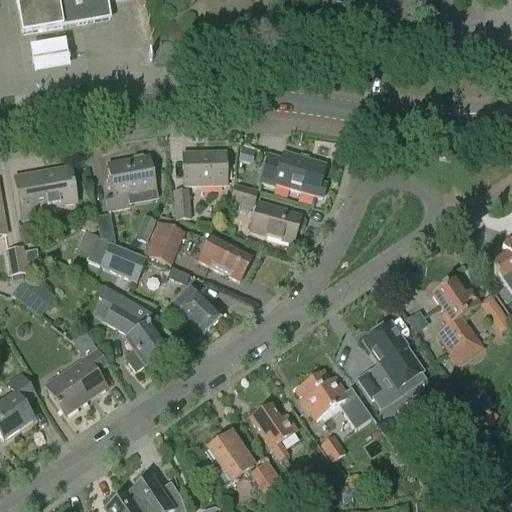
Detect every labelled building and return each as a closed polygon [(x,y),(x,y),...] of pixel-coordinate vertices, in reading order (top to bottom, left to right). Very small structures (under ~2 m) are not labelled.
[(13,0),(20,38),(108,22),(106,5),(137,0),(13,0)] [(311,0),(310,12),(322,14),(322,15),(348,18),(350,4),(353,4),(353,0),(311,0)] [(27,45),(32,74),(69,68),(64,39),(27,45)] [(224,156),(181,157),(182,191),(225,190),(224,156)] [(266,158),(258,187),(272,191),(273,189),(315,200),(321,202),(325,187),(319,185),(324,168),(282,156),(280,162),(266,158)] [(112,200),(104,202),(107,214),(128,210),(126,199),(154,194),(147,160),(143,161),(141,159),(132,161),(131,163),(106,168),(112,200)] [(68,172),(14,181),(21,223),(35,221),(33,213),(75,206),(68,172)] [(234,190),(230,204),(251,210),(255,196),(234,190)] [(186,195),(172,195),(174,224),(188,223),(186,195)] [(256,206),(247,235),(291,248),(295,235),(298,236),(301,234),(303,226),(302,223),(299,222),(299,220),(284,216),(284,214),(256,206)] [(108,218),(94,220),(98,243),(108,247),(114,249),(108,218)] [(29,227),(18,229),(22,249),(32,247),(29,227)] [(160,228),(147,260),(169,270),(183,238),(160,228)] [(210,239),(197,265),(237,286),(251,261),(210,239)] [(87,261),(85,266),(98,271),(134,287),(144,264),(109,250),(108,249),(108,247),(98,243),(96,242),(95,242),(87,261)] [(506,257),(489,269),(504,290),(497,296),(505,307),(511,301),(511,242),(501,250),(506,257)] [(26,275),(23,255),(22,255),(21,251),(3,253),(7,279),(9,279),(10,284),(22,282),(21,277),(25,276),(26,275)] [(34,253),(23,255),(26,275),(36,265),(34,253)] [(185,287),(188,278),(178,274),(175,283),(185,287)] [(29,280),(15,299),(41,318),(55,300),(29,280)] [(452,284),(431,299),(444,317),(441,319),(448,330),(437,338),(455,364),(478,349),(461,323),(479,310),(469,294),(462,299),(452,284)] [(101,303),(91,320),(128,341),(124,344),(125,345),(124,346),(130,355),(121,360),(133,377),(143,370),(143,371),(165,355),(154,340),(159,337),(150,325),(155,322),(136,311),(117,299),(117,300),(102,291),(97,301),(101,303)] [(180,302),(172,310),(178,315),(177,316),(200,340),(219,321),(195,298),(186,307),(180,302)] [(489,298),(477,306),(500,340),(511,333),(489,298)] [(426,329),(417,316),(406,324),(415,337),(426,329)] [(369,375),(358,383),(371,403),(372,403),(382,396),(389,406),(411,391),(407,386),(420,377),(403,351),(404,350),(389,328),(364,345),(381,369),(370,376),(369,375)] [(82,364),(43,391),(63,421),(106,392),(95,376),(105,369),(83,336),(70,345),(82,364)] [(321,375),(294,393),(299,401),(301,399),(304,402),(301,404),(316,425),(347,403),(333,382),(328,385),(321,375)] [(14,400),(0,409),(0,441),(2,444),(31,424),(21,408),(33,399),(20,379),(6,389),(14,400)] [(270,410),(250,424),(269,453),(270,452),(278,464),(287,458),(279,446),(296,435),(286,419),(279,424),(270,410)] [(491,433),(497,422),(486,417),(481,427),(491,433)] [(229,438),(207,454),(220,473),(213,477),(223,491),(252,471),(229,438)] [(332,441),(320,449),(332,467),(344,458),(332,441)] [(265,468),(249,478),(263,498),(278,487),(265,468)] [(295,479),(283,488),(296,505),(308,497),(295,479)] [(151,482),(127,499),(135,511),(182,511),(179,501),(170,486),(159,494),(151,482)] [(135,511),(127,499),(107,511),(135,511)]
